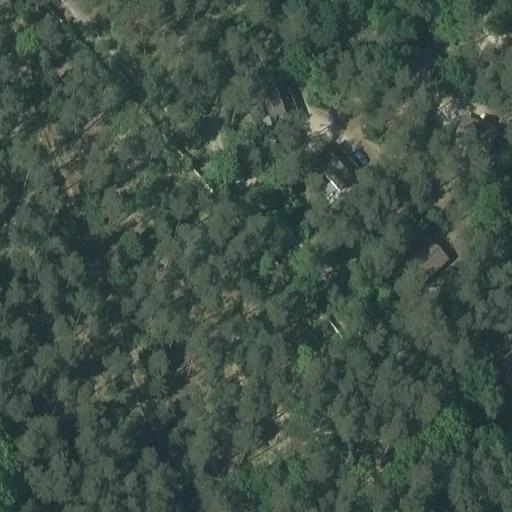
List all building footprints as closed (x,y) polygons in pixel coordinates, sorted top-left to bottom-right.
[(438,62),(403,49),(393,74),(428,88),(438,62)] [(260,98),(270,134),(297,125),(286,88),(260,98)] [(462,121),(452,148),(488,162),(500,135),(462,121)] [(313,168),(338,197),(359,178),(334,149),(313,168)] [(427,245),(400,272),(419,293),(446,266),(427,245)] [(511,359),(494,374),(511,397),(511,396),(511,359)]
